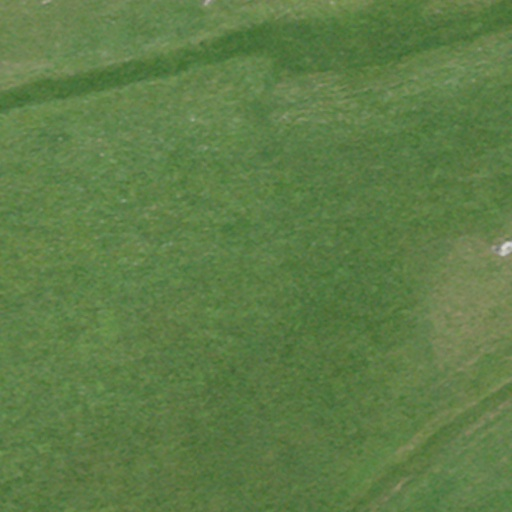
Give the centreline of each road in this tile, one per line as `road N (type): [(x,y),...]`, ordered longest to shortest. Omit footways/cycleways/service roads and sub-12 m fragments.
road 1 (track): [(0,98),(248,40),(317,55),(437,32),(511,2)]
road 2 (track): [(361,511),(410,465),(511,392)]
